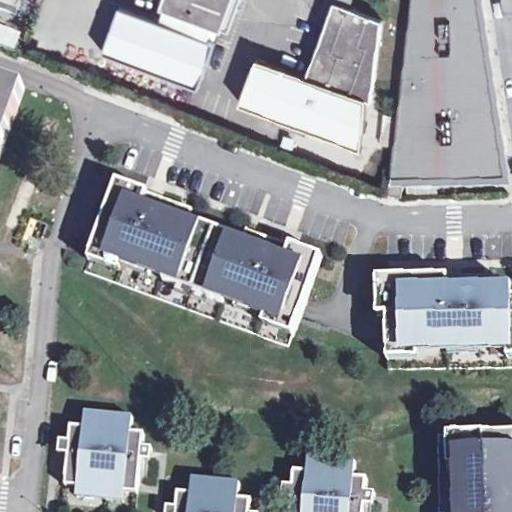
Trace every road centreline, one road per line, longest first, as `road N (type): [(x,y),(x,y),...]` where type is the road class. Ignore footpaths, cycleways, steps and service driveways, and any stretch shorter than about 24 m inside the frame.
road 1 (residential): [(511,216),(371,216),(102,119)]
road 2 (residential): [(102,119),(90,129),(51,264),(21,495)]
